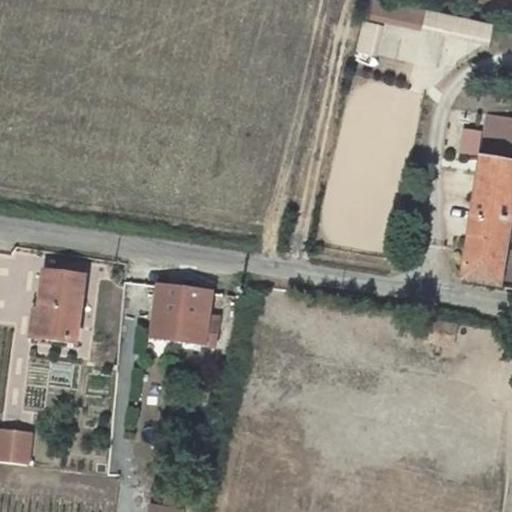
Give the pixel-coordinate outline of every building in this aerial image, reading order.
[(493,41),(497,22),(388,0),(369,0),(360,49),(384,54),(387,38),(394,39),(397,25),(412,28),(410,34),(441,41),(443,31),(493,41)] [(511,203),(511,118),(454,108),(425,282),(463,288),(478,197),(511,203)] [(61,318),(57,342),(88,347),(97,281),(56,274),(50,317),(61,318)] [(165,287),(161,311),(211,318),(214,295),(165,287)] [(209,329),(211,318),(161,311),(157,338),(210,346),(212,330),(209,329)] [(44,316),(40,340),(57,342),(61,318),(50,317),(44,316)] [(414,355),(419,338),(393,334),(390,351),(414,355)] [(0,444),(0,460),(27,465),(32,436),(3,430),(0,444)]
